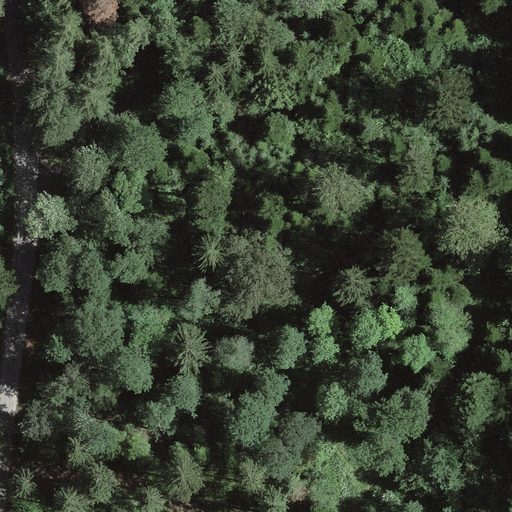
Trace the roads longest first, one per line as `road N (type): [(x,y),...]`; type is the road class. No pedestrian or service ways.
road 1 (unclassified): [(0,41),(26,145),(0,505)]
road 2 (track): [(25,196),(112,150),(217,0)]
